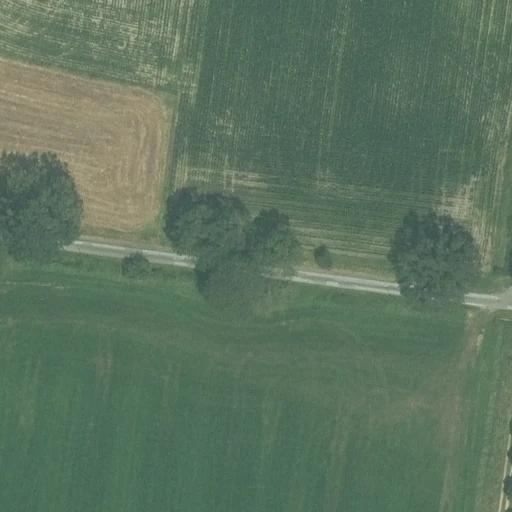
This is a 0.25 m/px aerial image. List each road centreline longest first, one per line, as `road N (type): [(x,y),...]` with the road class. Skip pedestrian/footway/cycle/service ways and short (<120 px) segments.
road 1 (residential): [(0,233),(511,310)]
road 2 (track): [(511,381),(492,511)]
